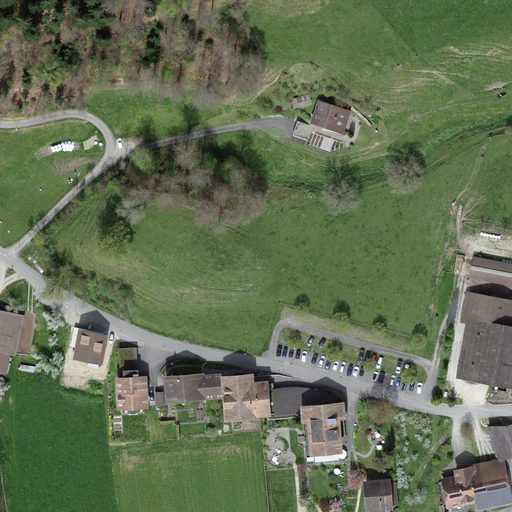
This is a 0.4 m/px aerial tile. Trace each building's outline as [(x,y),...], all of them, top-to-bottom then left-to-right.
[(317,100),(310,120),(344,131),(350,111),(317,100)] [(310,125),(296,121),(292,134),(306,138),(310,125)] [(511,263),(474,255),(469,277),(511,285),(511,263)] [(468,319),(457,376),(511,386),(511,300),(465,291),(460,317),(468,319)] [(0,371),(8,374),(22,315),(0,309),(0,371)] [(77,335),(73,358),(100,363),(104,340),(77,335)] [(120,356),(132,357),(133,349),(121,347),(120,356)] [(107,378),(108,367),(96,366),(95,377),(107,378)] [(168,373),(169,399),(226,395),(224,372),(224,370),(168,373)] [(226,395),(227,416),(273,413),(272,388),(271,378),(257,379),(256,370),(224,372),(226,395)] [(148,374),(118,375),(119,407),(149,406),(148,374)] [(308,385),(272,388),(273,413),(307,411),(307,403),(319,402),(318,391),(308,391),(308,385)] [(165,390),(155,391),(156,404),(165,404),(165,390)] [(307,411),(310,452),(347,449),(343,400),(319,402),(307,403),(307,411)] [(511,423),(489,425),(497,459),(504,458),(511,455),(511,423)] [(444,482),(449,506),(478,500),(480,509),(511,502),(511,497),(504,458),(497,459),(456,468),(458,479),(444,482)] [(392,476),(367,479),(369,508),(395,506),(392,476)]
